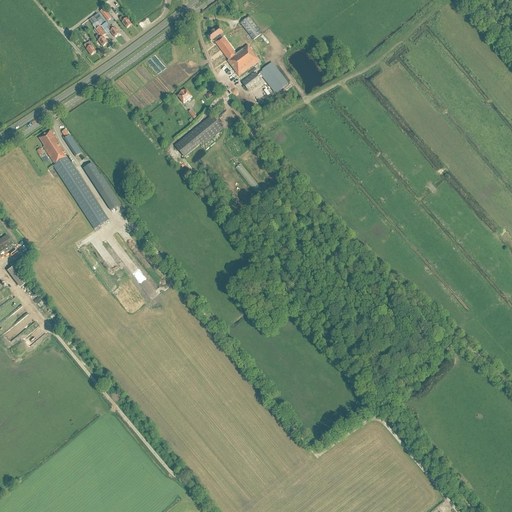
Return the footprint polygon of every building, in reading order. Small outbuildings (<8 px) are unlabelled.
[(112,19),(104,9),(100,12),(97,14),(100,18),(103,16),(108,22),(112,19)] [(127,29),(132,25),(124,15),(119,19),(122,22),(122,23),(127,29)] [(249,18),(241,24),(253,41),(262,35),(249,18)] [(98,41),(103,47),(108,44),(103,37),(106,35),(101,27),(100,28),(97,23),(93,26),(96,31),(95,31),(98,35),(96,37),(98,41)] [(111,27),(110,26),(107,28),(110,32),(115,38),(120,34),(115,28),(115,29),(113,26),(111,27)] [(207,36),(209,39),(212,42),(212,41),(213,42),(214,42),(229,61),(228,62),(239,77),(247,71),(260,61),(254,54),(248,46),(247,47),(244,49),(237,55),(223,37),(225,36),(222,34),(223,33),(218,28),(209,34),(208,35),(207,35),(207,36)] [(237,29),(234,31),(236,35),(240,40),(243,38),(237,29)] [(90,42),(89,43),(84,46),(87,50),(86,50),(91,56),(96,52),(91,46),(92,46),(90,42)] [(269,62),(259,69),(278,93),(287,86),(269,62)] [(260,80),(256,75),(255,73),(242,83),(247,90),(260,80)] [(190,99),(192,98),(187,90),(184,92),(184,91),(180,95),(178,97),(184,104),(188,101),(189,102),(191,101),(190,99)] [(212,116),(175,146),(184,158),(200,145),(201,147),(222,129),(212,116)] [(109,220),(66,155),(51,131),(39,139),(44,147),(43,148),(55,165),(53,167),(94,230),(109,220)] [(76,157),(82,154),(70,136),(64,139),(76,157)] [(83,167),(90,161),(86,157),(79,162),(83,167)] [(121,205),(101,175),(100,176),(92,164),(84,169),(111,211),(121,205)] [(0,240),(0,252),(13,244),(7,236),(0,240)] [(7,272),(13,280),(20,289),(28,283),(15,266),(7,272)] [(377,425),(374,421),(368,425),(370,429),(377,425)]
